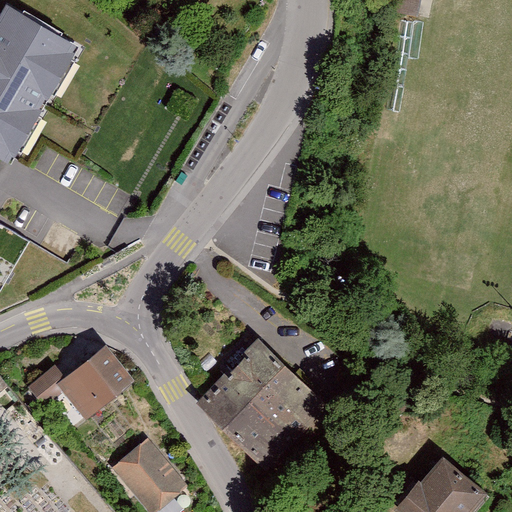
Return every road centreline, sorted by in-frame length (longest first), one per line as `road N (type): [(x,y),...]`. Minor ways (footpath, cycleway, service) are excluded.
road 1 (residential): [(138,328),(141,303),(282,109),(301,69),(310,0)]
road 2 (residential): [(245,511),(138,328)]
road 3 (residential): [(0,338),(38,320),(83,315),(138,328)]
